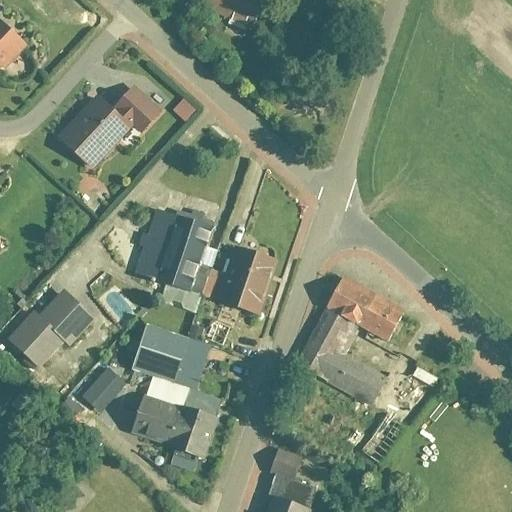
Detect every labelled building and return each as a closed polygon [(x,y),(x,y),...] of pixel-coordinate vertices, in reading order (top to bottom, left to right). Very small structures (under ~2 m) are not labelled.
[(262,0),(202,0),(199,10),(251,30),(262,0)] [(0,74),(28,45),(0,18),(0,74)] [(98,97),(57,142),(92,174),(132,131),(140,138),(160,116),(132,90),(113,110),(98,97)] [(140,281),(254,318),(272,262),(240,252),(232,278),(200,268),(203,257),(214,261),(223,234),(161,214),(140,281)] [(336,281),(294,367),(290,375),(367,412),(383,378),(344,360),(357,333),(378,343),(394,309),(336,281)] [(37,316),(10,346),(43,375),(67,348),(72,352),(96,324),(67,298),(45,323),(37,316)] [(152,330),(136,375),(176,388),(191,344),(152,330)] [(245,363),(223,356),(218,370),(240,378),(245,363)] [(111,368),(105,387),(123,393),(130,374),(111,368)] [(128,400),(119,430),(179,448),(176,461),(196,467),(212,416),(189,409),(187,418),(128,400)] [(272,479),(278,482),(268,511),(314,511),(323,487),(303,480),(310,459),(281,449),(272,479)]
